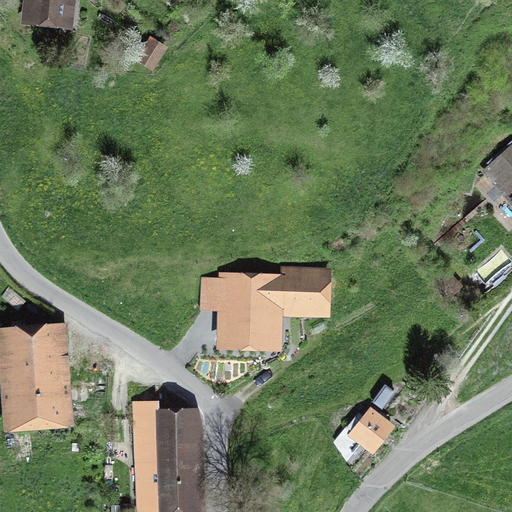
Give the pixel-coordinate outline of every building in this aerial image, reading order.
[(66,0),(33,0),(31,18),(64,22),(66,0)] [(164,49),(151,40),(139,58),(152,67),(164,49)] [(511,200),(511,141),(487,163),(490,167),(485,171),(511,200)] [(270,309),(324,310),(325,269),(285,268),(284,279),(231,278),(231,280),(206,279),(202,304),(231,305),(230,341),(269,342),(270,309)] [(16,422),(60,419),(53,326),(9,329),(16,422)] [(141,504),(194,503),(192,412),(158,413),(158,402),(135,403),(136,442),(134,442),(135,453),(139,453),(141,504)] [(389,424),(372,411),(364,420),(359,416),(337,444),(346,458),(360,441),(369,448),(389,424)]
